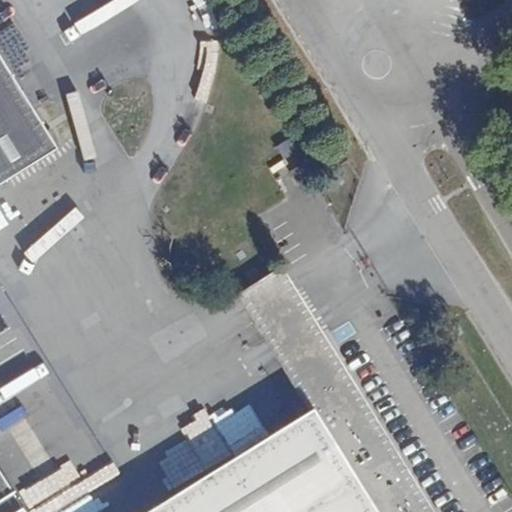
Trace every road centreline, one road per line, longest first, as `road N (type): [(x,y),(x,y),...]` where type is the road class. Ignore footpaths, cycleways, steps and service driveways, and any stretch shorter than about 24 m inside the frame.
road 1 (unknown): [(173,352),(316,285),(330,286),(475,511)]
road 2 (unknown): [(10,0),(88,132),(98,330),(121,351),(173,352)]
road 3 (tertiary): [(363,109),(511,348)]
road 4 (tertiary): [(511,215),(421,68)]
